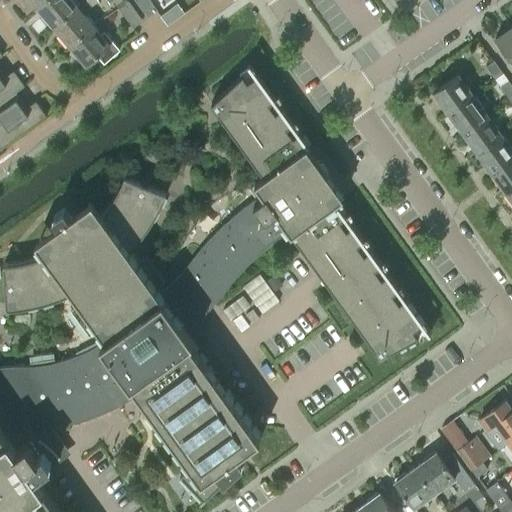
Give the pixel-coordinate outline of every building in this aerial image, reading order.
[(45,0),(37,7),(53,26),(78,5),(74,0),(45,0)] [(128,0),(118,7),(132,27),(142,20),(128,0)] [(156,10),(149,0),(134,0),(147,17),(156,10)] [(94,24),(78,5),(53,26),(69,45),(94,24)] [(109,42),(94,24),(69,45),(85,64),(97,54),(104,62),(119,48),(112,40),(109,42)] [(511,26),(495,38),(511,62),(511,26)] [(485,65),(494,78),(502,72),(493,60),(485,65)] [(2,77),(0,75),(0,102),(16,91),(24,85),(13,69),(2,77)] [(156,213),(166,192),(124,175),(118,189),(111,201),(102,213),(92,199),(69,216),(64,209),(54,216),(59,223),(35,240),(46,253),(32,258),(18,261),(3,263),(6,308),(29,305),(51,299),(73,291),(106,337),(100,341),(101,342),(98,343),(95,345),(80,353),(64,359),(47,363),(29,365),(14,365),(0,366),(0,511),(61,511),(43,487),(45,486),(35,473),(58,456),(59,457),(60,456),(59,455),(51,446),(46,442),(41,439),(53,427),(65,423),(84,419),(103,412),(121,403),(138,393),(151,411),(191,463),(179,472),(202,497),(199,500),(201,501),(245,461),(243,459),(241,461),(237,455),(259,439),(189,342),(193,339),(185,329),(197,320),(205,312),(213,304),(220,296),(226,287),(239,271),(254,257),(269,243),(288,230),(291,234),(298,229),(379,341),(373,345),(380,355),(418,335),(417,333),(413,328),(423,321),(405,296),(399,300),(393,291),(398,287),(387,272),(381,276),(375,267),(381,263),(370,247),(364,251),(357,242),(363,238),(352,223),(346,227),(340,218),(346,214),(336,200),(343,195),(326,171),(328,170),(257,72),(247,79),(244,74),(242,72),(211,102),(218,112),(225,107),(270,170),(254,182),(263,194),(257,197),(236,213),(217,231),(199,250),(187,266),(174,280),(160,292),(129,250),(144,232),(156,213)] [(447,112),(472,93),(458,74),(433,92),(447,112)] [(508,98),(511,95),(511,86),(507,80),(499,86),(508,98)] [(24,108),(20,102),(22,100),(16,91),(0,102),(0,147),(47,115),(35,100),(24,108)] [(462,132),(487,114),(472,93),(447,112),(462,132)] [(476,152),(501,134),(487,114),(462,132),(476,152)] [(491,173),(511,157),(511,148),(501,134),(476,152),(491,173)] [(506,193),(511,188),(511,157),(491,173),(506,193)] [(508,441),(511,438),(511,409),(511,410),(505,400),(479,419),(486,429),(495,423),(508,441)] [(471,468),(481,461),(467,442),(457,449),(471,468)] [(415,466),(434,492),(454,478),(463,490),(474,483),(452,453),(442,460),(436,451),(415,466)] [(487,469),(481,461),(471,468),(477,476),(487,469)] [(434,492),(415,466),(395,481),(413,506),(434,492)] [(496,480),(485,488),(491,496),(502,489),(496,480)] [(394,511),(380,492),(359,507),(362,511),(394,511)]
